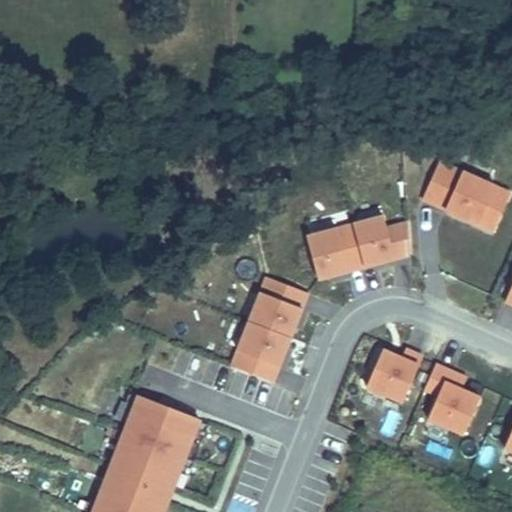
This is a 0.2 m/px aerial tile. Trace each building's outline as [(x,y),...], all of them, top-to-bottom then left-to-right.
[(420,205),(494,233),(510,190),(437,162),(420,205)] [(399,256),(396,224),(375,229),(372,218),(341,226),(353,269),(399,256)] [(353,269),(341,226),(295,239),(307,281),(353,269)] [(511,271),(498,303),(511,308),(511,271)] [(279,340),(296,295),(255,279),(238,324),(279,340)] [(261,385),(279,340),(238,324),(237,325),(220,368),(261,385)] [(404,405),(417,361),(377,350),(364,393),(404,405)] [(477,394),(463,390),(467,373),(432,364),(424,395),(432,397),(424,426),(466,436),(477,394)] [(124,406),(127,399),(118,395),(115,403),(124,406)] [(152,511),(170,467),(173,459),(184,430),(187,423),(188,420),(128,397),(127,399),(124,406),(113,435),(110,443),(85,506),(82,511),(152,511)] [(511,420),(496,460),(511,466),(511,420)] [(194,434),(197,426),(187,423),(184,430),(194,434)] [(110,443),(113,435),(103,432),(100,439),(110,443)] [(179,470),(182,463),(173,459),(170,467),(179,470)] [(77,511),(82,511),(85,506),(75,502),(72,510),(77,511)]
